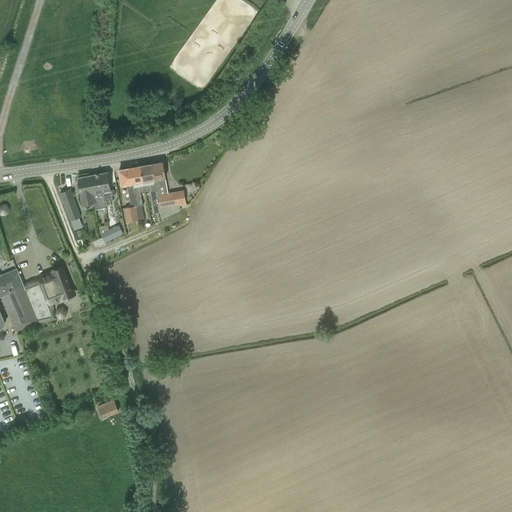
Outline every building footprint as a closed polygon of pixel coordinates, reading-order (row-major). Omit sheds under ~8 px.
[(162,162),(151,164),(158,205),(159,205),(160,213),(162,220),(180,211),(179,206),(177,192),(168,194),(167,191),(164,172),(162,162)] [(149,165),(140,166),(143,182),(145,190),(150,189),(151,198),(153,206),(158,205),(151,164),(151,165),(149,165)] [(140,166),(130,168),(135,201),(136,206),(143,205),(140,191),(145,190),(143,182),(140,166)] [(135,201),(130,168),(118,170),(120,180),(121,186),(126,186),(130,207),(124,208),(127,223),(138,221),(138,219),(139,219),(136,206),(135,201)] [(103,192),(105,206),(110,205),(110,200),(112,200),(111,195),(114,195),(113,190),(110,190),(109,182),(107,172),(98,174),(102,192),(103,192)] [(102,192),(98,174),(90,176),(93,194),(94,200),(94,204),(95,210),(106,209),(105,206),(103,192),(102,192)] [(82,206),(90,205),(94,204),(94,200),(93,194),(90,176),(77,178),(79,188),(82,206)] [(80,218),(69,190),(60,193),(70,221),(79,218),(80,218)] [(108,230),(100,234),(104,242),(122,234),(118,225),(116,226),(116,227),(112,228),(111,229),(108,230)] [(100,234),(108,230),(108,226),(99,227),(100,234)] [(0,328),(3,324),(0,315),(0,295),(1,295),(15,331),(37,324),(22,284),(17,268),(0,275),(0,328)] [(71,294),(69,286),(66,277),(62,268),(39,277),(22,284),(37,324),(57,319),(54,311),(55,310),(53,303),(71,294)] [(57,310),(56,315),(60,318),(65,316),(66,311),(62,307),(57,310)] [(119,413),(114,401),(99,407),(104,419),(119,413)]
